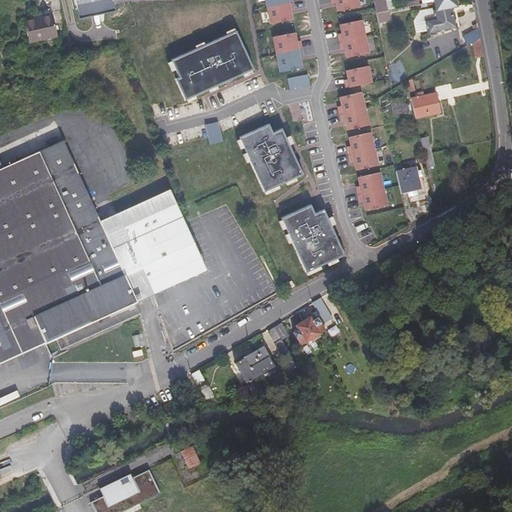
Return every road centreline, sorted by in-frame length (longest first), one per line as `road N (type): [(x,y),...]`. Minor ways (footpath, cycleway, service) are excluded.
road 1 (residential): [(360,262),(115,400),(36,412),(0,428)]
road 2 (residential): [(481,0),(498,117),(494,175),(473,197),(360,262)]
road 3 (residential): [(310,0),(324,71),(313,103),(360,262)]
